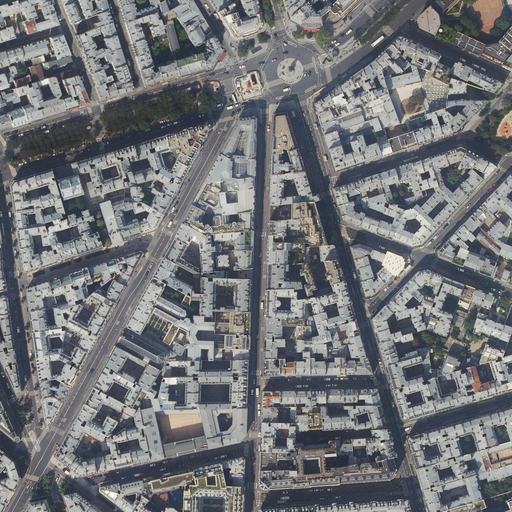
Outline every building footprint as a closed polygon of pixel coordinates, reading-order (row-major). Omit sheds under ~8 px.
[(48,0),(23,0),(17,3),(19,9),(21,8),(31,6),(34,5),(34,4),(37,2),(38,4),(39,3),(48,1),(48,0)] [(89,1),(91,0),(79,0),(78,1),(85,19),(94,15),(93,11),(91,12),(91,9),(89,1)] [(108,11),(104,0),(99,0),(94,2),(96,8),(93,9),(93,11),(94,15),(108,11)] [(116,0),(119,7),(119,6),(121,13),(124,22),(124,23),(136,19),(135,16),(138,15),(139,18),(155,13),(156,12),(155,8),(156,8),(156,7),(156,6),(156,5),(158,5),(158,4),(156,0),(116,0)] [(164,0),(163,1),(158,4),(158,5),(161,16),(172,9),(187,0),(164,0)] [(200,14),(191,0),(187,0),(172,9),(178,21),(184,30),(203,19),(200,14)] [(208,0),(214,8),(216,12),(234,1),(235,1),(233,0),(208,0)] [(254,0),(233,0),(235,1),(234,1),(240,18),(244,17),(258,13),(254,0)] [(283,0),(284,0),(285,4),(287,12),(302,0),(283,0)] [(308,0),(302,0),(287,12),(290,20),(293,22),(294,22),(296,23),(300,25),(316,12),(312,7),(319,0),(312,0),(310,2),(308,0)] [(330,3),(327,0),(319,0),(324,5),(316,12),(300,25),(300,26),(309,26),(320,26),(334,26),(337,24),(343,19),(337,14),(336,14),(335,14),(334,14),(333,14),(331,11),(330,11),(326,6),(330,3)] [(327,0),(330,3),(334,7),(330,11),(331,11),(333,14),(334,14),(335,14),(336,14),(337,14),(343,19),(344,18),(355,7),(361,1),(362,0),(327,0)] [(511,0),(437,0),(418,18),(419,23),(420,28),(426,31),(447,41),(467,50),(502,67),(511,56),(511,54),(511,0)] [(17,3),(16,1),(11,2),(12,5),(7,7),(6,4),(0,5),(0,12),(0,13),(0,42),(15,38),(11,27),(6,28),(4,20),(3,21),(2,17),(19,12),(19,9),(17,3)] [(49,4),(48,1),(39,3),(42,13),(41,14),(41,15),(39,16),(39,17),(43,16),(54,13),(51,5),(50,3),(49,4)] [(240,18),(234,1),(216,12),(220,18),(221,21),(223,24),(230,36),(235,38),(249,34),(259,30),(262,25),(258,13),(244,17),(240,18)] [(73,3),(63,6),(67,15),(70,24),(72,24),(80,20),(78,16),(79,16),(78,15),(73,3)] [(36,18),(31,6),(21,8),(25,21),(36,18)] [(172,9),(161,16),(163,23),(164,27),(171,25),(171,24),(178,21),(172,9)] [(109,16),(108,11),(94,15),(95,16),(97,16),(99,22),(93,24),(95,28),(97,27),(111,23),(109,16)] [(59,25),(54,13),(43,16),(44,21),(34,24),(33,21),(36,20),(36,18),(25,21),(22,22),(27,34),(51,27),(59,25)] [(155,13),(139,18),(136,19),(124,23),(127,33),(130,43),(143,39),(138,23),(140,22),(141,23),(147,21),(148,21),(149,21),(149,22),(151,26),(150,27),(149,27),(149,28),(152,36),(158,35),(165,32),(164,27),(163,23),(160,24),(158,20),(155,13)] [(261,32),(264,26),(260,13),(258,13),(262,25),(259,30),(249,34),(250,36),(261,32)] [(80,20),(72,24),(74,30),(75,32),(88,27),(85,19),(80,20)] [(191,42),(194,47),(213,36),(208,27),(203,19),(184,30),(191,42)] [(113,27),(111,23),(97,27),(98,33),(99,33),(99,32),(101,31),(103,36),(100,37),(99,36),(98,36),(99,41),(103,40),(115,36),(113,27)] [(171,25),(164,27),(165,32),(169,46),(170,52),(178,50),(171,25)] [(97,27),(95,28),(83,33),(84,35),(82,36),(81,33),(75,36),(79,45),(80,48),(93,43),(91,40),(91,39),(90,38),(98,34),(98,33),(97,27)] [(165,32),(158,35),(161,45),(164,45),(165,47),(169,46),(165,32)] [(46,39),(53,60),(69,56),(70,55),(66,45),(61,34),(51,37),(46,39)] [(117,42),(115,36),(103,40),(105,48),(107,48),(107,49),(104,50),(103,49),(102,49),(100,49),(102,53),(102,54),(119,49),(117,42)] [(203,54),(199,54),(204,69),(209,68),(214,60),(215,59),(215,58),(221,49),(213,36),(194,47),(196,50),(199,53),(205,49),(205,50),(203,54)] [(394,41),(391,44),(402,56),(410,40),(406,38),(400,36),(396,39),(394,41)] [(143,39),(130,43),(134,53),(135,57),(148,53),(147,52),(149,52),(148,50),(147,50),(143,39)] [(417,43),(410,40),(402,56),(410,65),(417,67),(422,69),(430,50),(425,47),(417,43)] [(194,47),(191,42),(189,44),(190,49),(193,55),(199,54),(199,53),(196,50),(194,47)] [(93,43),(80,48),(82,54),(84,59),(102,53),(100,49),(96,51),(95,51),(94,51),(93,48),(94,48),(95,47),(93,43)] [(388,47),(384,51),(403,72),(410,65),(402,56),(391,44),(388,47)] [(14,48),(3,51),(8,64),(16,61),(16,62),(17,62),(17,61),(23,59),(19,47),(14,48)] [(122,56),(119,49),(102,54),(103,57),(103,58),(109,56),(110,60),(109,61),(109,62),(110,61),(111,65),(106,66),(107,68),(108,71),(110,70),(113,69),(125,65),(122,56)] [(223,53),(221,49),(215,58),(219,60),(223,53)] [(422,69),(434,73),(442,55),(436,52),(430,50),(422,69)] [(377,58),(375,60),(381,69),(383,77),(403,72),(384,51),(380,55),(377,58)] [(103,57),(102,54),(102,53),(84,59),(88,71),(90,74),(107,68),(106,66),(106,64),(100,66),(97,59),(103,57)] [(148,53),(135,57),(136,60),(139,70),(150,67),(152,66),(148,53)] [(172,61),(177,77),(190,73),(204,69),(199,54),(193,55),(190,56),(177,60),(172,61)] [(449,58),(442,55),(434,73),(422,69),(417,67),(417,69),(421,82),(423,90),(430,114),(432,113),(435,112),(445,109),(446,108),(447,102),(447,100),(448,96),(448,95),(448,89),(449,83),(449,78),(448,78),(450,74),(456,61),(453,60),(449,58)] [(511,55),(511,56),(502,67),(511,71),(511,55)] [(71,61),(69,56),(53,60),(47,62),(48,68),(71,61)] [(156,65),(157,71),(161,82),(168,80),(177,77),(172,61),(172,60),(165,62),(166,65),(162,67),(161,64),(156,65)] [(209,68),(204,69),(205,71),(213,68),(215,67),(217,62),(214,60),(209,68)] [(367,65),(362,69),(371,88),(372,91),(376,99),(381,97),(388,94),(387,90),(383,77),(381,69),(375,60),(371,62),(367,65)] [(450,74),(459,78),(458,81),(466,84),(473,70),(468,67),(462,64),(456,61),(450,74)] [(45,68),(44,63),(26,68),(28,75),(30,81),(30,84),(43,79),(40,69),(45,68)] [(127,72),(125,65),(113,69),(115,75),(112,76),(110,70),(108,71),(110,76),(111,80),(115,79),(116,79),(117,82),(112,83),(113,87),(117,86),(121,84),(130,81),(127,72)] [(417,69),(417,67),(410,65),(403,72),(383,77),(387,90),(421,82),(417,69)] [(14,66),(9,67),(10,72),(12,78),(16,77),(17,75),(14,66)] [(150,67),(139,70),(142,79),(144,87),(152,85),(161,82),(157,71),(153,72),(151,72),(150,67)] [(108,71),(107,68),(90,74),(92,80),(95,86),(103,83),(106,82),(111,80),(110,76),(107,77),(104,77),(103,73),(108,71)] [(357,73),(351,77),(363,106),(376,99),(372,91),(370,92),(369,90),(371,88),(362,69),(357,73)] [(75,70),(53,76),(53,78),(55,82),(67,79),(78,75),(75,70)] [(482,74),(473,70),(466,84),(468,84),(472,86),(473,84),(471,84),(471,82),(482,87),(482,88),(483,89),(483,90),(495,94),(498,90),(504,84),(493,79),(482,74)] [(10,72),(3,74),(5,83),(13,81),(12,78),(10,72)] [(24,77),(13,81),(15,88),(26,85),(26,84),(26,82),(30,81),(28,75),(24,76),(25,77),(24,77)] [(80,82),(78,75),(67,79),(68,82),(70,81),(71,84),(69,85),(72,93),(83,89),(81,83),(80,82)] [(20,105),(21,108),(25,123),(31,121),(49,116),(64,111),(59,97),(55,82),(53,78),(51,77),(43,79),(30,84),(28,84),(29,87),(31,86),(31,87),(27,88),(26,85),(15,88),(17,96),(26,94),(29,104),(25,105),(25,104),(24,104),(20,105)] [(344,82),(339,86),(348,104),(343,106),(346,114),(357,108),(356,106),(359,104),(360,107),(363,106),(351,77),(351,78),(344,82)] [(449,78),(449,83),(451,83),(452,89),(448,89),(448,95),(467,94),(466,87),(468,84),(466,84),(458,81),(449,78)] [(73,97),(72,93),(69,85),(68,82),(67,79),(55,82),(59,97),(64,111),(70,109),(77,107),(74,100),(73,97)] [(111,80),(106,82),(107,85),(108,85),(108,86),(104,87),(103,83),(95,86),(96,89),(100,100),(116,96),(113,87),(112,83),(111,80)] [(133,91),(130,81),(121,84),(122,86),(121,86),(121,87),(120,87),(120,88),(120,89),(118,89),(117,86),(113,87),(116,96),(125,93),(133,91)] [(329,93),(329,94),(335,107),(340,107),(343,106),(348,104),(339,86),(331,92),(329,93)] [(15,88),(13,89),(13,92),(4,95),(3,91),(0,92),(2,100),(3,102),(12,100),(13,103),(19,101),(17,96),(15,88)] [(86,97),(83,89),(72,93),(73,97),(75,96),(75,98),(76,97),(77,99),(74,100),(77,107),(89,104),(86,97)] [(426,115),(430,114),(423,90),(421,91),(428,112),(425,113),(426,115)] [(316,101),(317,102),(322,98),(328,94),(327,93),(316,101)] [(335,107),(329,94),(328,94),(322,98),(317,102),(315,104),(316,108),(318,115),(335,107)] [(389,94),(388,94),(381,97),(383,100),(388,114),(392,126),(394,126),(400,124),(390,97),(389,94)] [(383,100),(381,97),(376,99),(363,106),(360,107),(357,108),(346,114),(321,125),(323,130),(324,135),(337,131),(337,132),(342,130),(342,129),(388,114),(383,100)] [(447,102),(446,108),(452,107),(456,105),(466,105),(475,114),(487,102),(486,100),(464,100),(460,100),(460,101),(447,102)] [(11,104),(4,106),(11,127),(24,123),(25,123),(21,108),(13,111),(11,104)] [(4,106),(4,105),(0,106),(0,130),(1,130),(8,128),(11,127),(4,106)] [(475,114),(466,105),(456,105),(452,107),(453,107),(459,113),(468,122),(472,118),(475,114)] [(340,107),(335,107),(318,115),(320,120),(321,125),(346,114),(343,106),(340,107)] [(453,107),(452,107),(446,108),(445,109),(453,134),(456,133),(458,132),(464,126),(468,122),(459,113),(453,118),(448,112),(453,107)] [(453,134),(445,109),(435,112),(437,118),(442,116),(443,120),(443,121),(444,125),(439,126),(443,137),(446,136),(453,134)] [(282,154),(285,153),(288,152),(299,149),(296,140),(291,123),(288,111),(282,112),(277,113),(276,113),(274,115),(273,116),(272,144),(272,155),(282,154)] [(437,118),(435,112),(432,113),(430,114),(426,115),(425,115),(426,120),(431,119),(434,126),(429,128),(433,140),(437,139),(443,137),(439,126),(437,118)] [(388,114),(342,129),(342,130),(337,132),(337,131),(324,135),(326,143),(329,150),(358,140),(357,137),(363,135),(379,131),(385,129),(389,127),(392,126),(388,114)] [(427,121),(426,120),(425,115),(410,120),(411,125),(417,124),(418,127),(419,127),(420,129),(419,129),(418,128),(414,129),(412,129),(413,131),(418,145),(425,143),(433,140),(429,128),(428,124),(422,126),(421,122),(427,121)] [(198,194),(192,205),(214,217),(254,212),(255,205),(255,194),(255,183),(256,169),(257,149),(257,133),(258,119),(255,116),(248,117),(242,118),(239,118),(214,165),(207,178),(203,184),(198,194)] [(208,123),(207,123),(198,126),(176,133),(166,136),(174,160),(190,169),(212,129),(213,129),(213,128),(214,127),(214,126),(214,125),(214,124),(214,123),(213,122),(212,122),(211,122),(209,122),(208,122),(208,123)] [(388,140),(389,142),(393,153),(399,152),(406,149),(412,147),(418,145),(413,131),(410,132),(388,140)] [(367,146),(363,135),(357,137),(358,140),(361,148),(362,152),(366,162),(374,159),(382,157),(378,146),(377,143),(367,146)] [(159,138),(150,140),(159,170),(159,172),(158,173),(160,173),(173,181),(175,182),(181,185),(186,177),(190,169),(174,160),(166,136),(159,138)] [(141,143),(135,145),(139,160),(140,164),(141,164),(142,164),(142,163),(141,160),(148,158),(149,160),(151,167),(142,170),(147,187),(151,187),(152,184),(155,179),(157,175),(156,174),(155,171),(159,170),(150,140),(141,143)] [(358,149),(359,147),(360,149),(361,148),(358,140),(329,150),(331,160),(335,172),(345,169),(359,164),(366,162),(362,152),(360,152),(358,149)] [(381,145),(378,146),(382,157),(388,155),(393,153),(389,142),(386,143),(385,140),(380,141),(381,145)] [(127,147),(118,150),(129,187),(137,187),(136,185),(144,183),(145,187),(147,187),(142,170),(133,173),(130,163),(139,160),(135,145),(127,147)] [(455,149),(445,152),(449,165),(459,162),(460,162),(459,163),(460,165),(468,150),(464,148),(461,147),(455,149)] [(288,152),(285,153),(287,159),(289,158),(291,163),(290,164),(289,163),(288,162),(287,162),(286,163),(286,161),(283,161),(283,160),(281,159),(282,154),(272,155),(271,164),(271,175),(284,174),(284,170),(291,171),(291,173),(306,172),(302,159),(299,149),(288,152)] [(112,179),(116,191),(124,188),(124,187),(129,187),(118,150),(111,152),(105,154),(109,168),(117,165),(120,176),(112,179)] [(474,154),(468,150),(460,165),(458,169),(456,173),(457,174),(458,174),(459,173),(462,174),(463,170),(463,169),(463,167),(465,167),(465,168),(467,169),(468,169),(468,168),(469,168),(471,170),(472,169),(472,170),(479,157),(474,154)] [(438,154),(429,157),(439,188),(444,185),(451,180),(451,179),(452,179),(452,178),(453,178),(452,177),(452,176),(452,174),(442,177),(439,168),(444,167),(444,168),(449,166),(449,165),(445,152),(438,154)] [(98,156),(91,158),(100,186),(101,189),(103,195),(104,200),(105,200),(110,199),(118,196),(116,191),(112,179),(104,181),(101,170),(109,168),(105,154),(98,156)] [(425,159),(420,160),(425,173),(429,171),(431,178),(427,180),(430,189),(434,187),(435,190),(439,188),(429,157),(425,159)] [(479,157),(472,170),(474,171),(476,169),(482,172),(480,177),(484,181),(490,174),(496,167),(496,166),(487,161),(479,157)] [(97,189),(97,187),(100,186),(91,158),(85,160),(78,162),(81,175),(90,172),(93,182),(87,183),(92,198),(103,195),(101,189),(97,189)] [(415,162),(412,163),(423,197),(427,195),(425,190),(430,189),(427,180),(422,181),(420,174),(425,173),(420,160),(415,162)] [(64,166),(52,170),(62,201),(82,195),(87,211),(89,210),(91,209),(92,209),(91,205),(90,203),(81,175),(78,162),(64,166)] [(399,167),(395,168),(399,183),(405,181),(406,184),(410,182),(412,186),(410,187),(411,189),(412,189),(414,193),(412,194),(413,197),(409,198),(408,195),(404,196),(407,206),(408,205),(410,205),(423,197),(412,163),(407,164),(399,167)] [(386,171),(377,174),(387,204),(398,206),(397,201),(394,202),(389,186),(398,183),(401,193),(403,192),(399,183),(395,168),(386,171)] [(472,169),(471,170),(463,179),(464,180),(467,177),(469,175),(470,177),(465,182),(475,190),(479,186),(484,181),(480,177),(474,171),(472,170),(472,169)] [(67,217),(62,201),(52,170),(44,172),(35,175),(39,188),(40,197),(43,208),(41,209),(45,223),(53,221),(66,217),(67,217)] [(313,195),(311,189),(308,179),(306,172),(291,173),(290,173),(288,174),(284,174),(271,175),(271,181),(270,192),(270,205),(278,205),(315,202),(321,200),(320,196),(319,193),(313,195)] [(157,175),(155,179),(164,184),(162,189),(152,184),(151,187),(174,199),(176,196),(178,192),(180,189),(181,185),(175,182),(173,184),(172,183),(173,181),(160,173),(157,175)] [(371,176),(362,179),(366,191),(370,190),(370,192),(374,191),(373,189),(378,188),(380,195),(369,199),(369,202),(377,203),(377,202),(380,203),(380,204),(387,204),(377,174),(371,176)] [(511,174),(503,182),(494,192),(511,209),(511,174)] [(28,191),(39,188),(35,175),(24,178),(14,181),(11,186),(13,198),(15,212),(27,210),(27,208),(32,207),(32,208),(34,208),(34,209),(41,208),(41,209),(43,208),(40,197),(26,199),(26,195),(29,195),(28,191)] [(459,177),(456,178),(462,184),(460,186),(459,184),(456,181),(454,180),(452,182),(453,183),(456,185),(468,197),(471,194),(475,190),(465,182),(464,180),(463,179),(459,176),(459,177)] [(352,182),(346,184),(349,193),(351,202),(353,202),(351,196),(360,193),(361,196),(357,197),(357,200),(368,197),(366,191),(362,179),(352,182)] [(453,180),(452,179),(451,179),(451,180),(444,185),(439,188),(459,207),(464,201),(468,197),(456,185),(454,187),(457,190),(453,194),(448,188),(453,183),(452,182),(454,180),(453,180)] [(349,193),(346,184),(342,185),(342,186),(333,188),(334,193),(336,198),(349,193)] [(125,198),(125,203),(132,203),(142,203),(142,198),(144,198),(144,193),(142,193),(142,191),(143,191),(144,190),(148,190),(157,195),(150,207),(165,215),(169,208),(174,199),(151,187),(147,187),(145,187),(137,187),(129,187),(124,187),(124,188),(124,193),(131,193),(131,198),(125,198)] [(439,188),(435,190),(427,195),(423,197),(410,205),(415,209),(437,230),(442,224),(454,212),(459,207),(439,188)] [(488,198),(482,205),(492,215),(497,210),(499,212),(502,209),(511,217),(511,218),(511,220),(509,218),(503,225),(509,230),(511,223),(511,209),(494,192),(488,198)] [(351,202),(349,193),(336,198),(337,202),(338,207),(351,202)] [(124,194),(118,196),(110,199),(113,211),(116,210),(117,212),(118,212),(118,213),(116,214),(115,212),(114,212),(123,241),(133,238),(142,235),(138,223),(138,220),(137,220),(136,219),(134,220),(133,221),(126,223),(123,212),(134,209),(132,203),(125,203),(125,198),(124,194)] [(369,199),(368,197),(357,200),(353,202),(351,202),(338,207),(340,213),(343,221),(349,224),(360,228),(364,216),(365,214),(357,211),(356,213),(354,211),(353,206),(362,203),(363,208),(367,209),(368,207),(369,202),(369,199)] [(110,199),(105,200),(105,203),(102,204),(101,204),(113,244),(117,243),(123,241),(114,212),(113,211),(110,199)] [(93,204),(91,205),(92,209),(91,209),(93,216),(95,215),(93,211),(92,209),(100,207),(98,202),(93,204)] [(278,205),(270,205),(269,213),(269,221),(277,222),(301,219),(300,237),(305,237),(305,248),(310,248),(320,247),(328,246),(326,239),(321,225),(318,211),(315,204),(315,202),(278,205)] [(377,203),(369,202),(368,207),(384,213),(387,204),(380,204),(379,205),(377,204),(377,203)] [(142,203),(132,203),(134,209),(136,214),(146,211),(150,213),(146,220),(146,219),(143,219),(144,221),(138,223),(142,235),(155,231),(158,229),(161,223),(164,218),(165,215),(150,207),(142,203)] [(406,206),(398,206),(387,204),(384,213),(381,221),(376,234),(384,237),(393,240),(406,206)] [(254,212),(214,217),(192,205),(187,214),(182,223),(205,235),(212,235),(214,234),(254,231),(254,222),(254,212)] [(415,209),(406,211),(408,205),(407,206),(406,206),(393,240),(403,244),(413,248),(418,246),(422,246),(429,238),(437,230),(415,209)] [(494,216),(492,215),(482,205),(476,210),(469,217),(479,227),(490,215),(491,217),(492,218),(493,218),(494,217),(494,216)] [(41,209),(41,208),(34,209),(27,210),(15,212),(16,222),(17,231),(46,227),(45,223),(41,209)] [(89,210),(87,211),(82,212),(83,216),(77,218),(76,214),(67,217),(66,217),(70,228),(77,226),(78,224),(79,225),(78,227),(81,235),(84,234),(84,236),(74,239),(79,256),(91,252),(103,248),(99,233),(93,234),(89,223),(95,221),(93,216),(91,217),(89,210)] [(381,221),(364,216),(360,228),(367,231),(376,234),(381,221)] [(54,225),(53,226),(52,226),(51,227),(50,227),(50,228),(49,228),(50,229),(47,230),(52,244),(58,262),(67,259),(79,256),(74,239),(72,236),(71,236),(71,237),(70,237),(70,238),(71,241),(62,243),(61,243),(60,243),(59,243),(56,232),(70,228),(66,217),(53,221),(54,225)] [(466,221),(462,225),(477,239),(497,258),(498,259),(499,255),(503,244),(494,240),(486,233),(479,227),(469,217),(466,221)] [(269,227),(269,236),(300,237),(301,219),(277,222),(269,221),(269,227)] [(509,230),(503,225),(499,220),(486,233),(494,240),(503,244),(509,230)] [(213,247),(212,235),(205,235),(182,223),(179,230),(174,238),(189,246),(192,240),(200,244),(200,252),(202,253),(213,251),(216,251),(215,247),(213,247)] [(471,246),(477,239),(462,225),(459,229),(454,233),(464,243),(470,249),(470,248),(471,246)] [(46,227),(17,231),(19,239),(20,249),(34,247),(33,236),(42,234),(43,246),(52,244),(47,230),(46,227)] [(511,231),(509,230),(503,244),(499,255),(509,259),(511,251),(511,231)] [(253,240),(254,231),(214,234),(215,242),(232,240),(235,240),(235,250),(253,251),(253,240)] [(450,237),(447,241),(455,248),(458,245),(460,247),(464,243),(454,233),(450,237)] [(300,237),(269,236),(268,241),(268,250),(286,250),(287,250),(298,251),(303,251),(305,251),(305,248),(305,237),(300,237)] [(182,258),(189,246),(174,238),(174,239),(169,248),(164,257),(179,265),(194,273),(194,274),(199,273),(199,267),(182,258)] [(455,248),(447,241),(442,246),(437,251),(438,255),(438,258),(444,260),(451,262),(455,253),(452,252),(452,251),(453,251),(454,250),(453,250),(455,248)] [(464,243),(460,247),(459,250),(456,249),(455,253),(451,262),(457,265),(463,267),(470,249),(464,243)] [(58,262),(52,244),(43,246),(37,247),(43,267),(50,265),(58,262)] [(372,256),(374,249),(366,246),(360,244),(350,247),(354,258),(354,260),(372,256)] [(328,246),(320,247),(321,262),(322,262),(339,260),(336,250),(335,245),(328,246)] [(34,247),(20,249),(21,257),(23,270),(27,273),(36,270),(43,267),(37,247),(34,247)] [(470,248),(470,249),(463,267),(470,269),(475,271),(480,256),(472,252),(473,249),(470,248)] [(380,251),(374,249),(372,256),(373,258),(373,261),(374,264),(375,267),(383,264),(387,254),(380,251)] [(253,259),(253,251),(235,250),(235,252),(237,255),(238,255),(238,262),(236,262),(236,264),(238,264),(238,265),(236,265),(234,268),(234,270),(252,269),(253,259)] [(297,264),(298,251),(287,250),(286,250),(268,250),(268,255),(268,265),(285,265),(286,265),(287,265),(295,264),(297,264)] [(125,256),(127,263),(128,264),(130,264),(129,266),(136,270),(139,262),(144,254),(142,251),(133,254),(125,256)] [(215,272),(213,251),(202,253),(200,252),(199,251),(197,253),(199,254),(200,253),(202,273),(215,272)] [(219,255),(219,252),(216,253),(217,269),(229,268),(228,254),(219,255)] [(395,257),(387,254),(383,264),(394,275),(399,270),(403,266),(402,262),(401,259),(395,257)] [(495,265),(498,259),(497,258),(491,256),(490,259),(489,259),(489,258),(489,256),(486,255),(485,256),(484,257),(480,256),(475,271),(485,275),(491,277),(495,265)] [(120,258),(116,259),(120,269),(123,268),(123,270),(122,272),(131,277),(133,274),(136,270),(129,266),(127,269),(125,268),(124,264),(127,263),(125,256),(120,258)] [(371,258),(373,258),(372,256),(354,260),(356,264),(357,269),(374,264),(373,261),(369,262),(368,258),(371,257),(371,258)] [(175,273),(179,265),(164,257),(163,259),(160,263),(158,267),(153,277),(161,281),(167,284),(186,295),(191,297),(192,291),(192,286),(175,277),(176,276),(176,275),(176,274),(175,273)] [(111,261),(106,262),(110,274),(117,272),(117,274),(121,271),(120,269),(116,259),(111,261)] [(345,279),(339,260),(322,262),(323,265),(325,265),(328,274),(326,275),(327,278),(323,279),(323,281),(316,283),(310,263),(304,264),(300,264),(301,276),(305,275),(307,284),(306,284),(305,286),(309,299),(314,298),(312,291),(345,281),(345,279)] [(98,265),(88,268),(92,280),(103,277),(105,284),(109,281),(112,279),(110,274),(106,262),(98,265)] [(287,280),(286,280),(287,265),(286,265),(285,265),(268,265),(267,276),(267,290),(298,289),(303,288),(301,276),(300,264),(297,264),(295,264),(296,273),(298,274),(298,280),(289,280),(289,279),(287,279),(287,280)] [(378,277),(378,274),(377,271),(375,267),(374,264),(357,269),(359,276),(361,282),(375,278),(377,278),(378,277)] [(394,275),(383,264),(375,267),(377,271),(378,270),(380,272),(378,274),(378,277),(385,284),(390,279),(394,275)] [(81,271),(70,274),(74,286),(76,286),(76,287),(78,286),(77,285),(78,285),(80,289),(76,291),(79,300),(83,299),(84,301),(90,297),(88,291),(89,291),(88,288),(87,288),(87,287),(89,284),(93,283),(92,280),(88,268),(81,271)] [(252,274),(252,269),(234,270),(230,270),(230,272),(237,272),(237,279),(252,280),(252,274)] [(425,295),(422,304),(423,304),(423,305),(424,312),(424,315),(428,317),(430,312),(444,275),(434,272),(427,269),(425,270),(418,271),(416,273),(411,279),(421,289),(426,293),(425,295)] [(505,269),(501,281),(509,284),(509,283),(510,280),(508,279),(511,273),(511,272),(510,271),(505,269)] [(229,279),(230,272),(230,270),(215,272),(202,273),(199,273),(194,274),(193,277),(201,278),(229,279)] [(122,272),(121,271),(117,274),(112,279),(126,287),(129,282),(131,277),(122,272)] [(79,300),(76,291),(74,286),(70,274),(60,277),(49,281),(54,296),(63,294),(65,295),(68,302),(57,306),(58,308),(62,310),(77,306),(75,301),(79,300)] [(458,281),(444,275),(430,312),(433,313),(433,314),(436,316),(435,319),(451,325),(460,329),(464,318),(453,314),(454,314),(442,310),(448,292),(458,296),(456,300),(459,301),(459,300),(465,283),(458,281)] [(159,285),(165,288),(167,284),(161,281),(153,277),(151,281),(159,285)] [(385,284),(378,277),(377,278),(378,279),(374,283),(374,282),(373,280),(375,280),(375,278),(361,282),(363,290),(366,297),(375,295),(380,289),(385,284)] [(200,294),(217,295),(217,285),(234,286),(234,295),(251,296),(252,288),(252,280),(237,279),(229,279),(201,278),(200,294)] [(112,279),(109,281),(111,282),(113,282),(106,294),(105,291),(100,288),(96,292),(95,292),(117,304),(122,295),(125,289),(126,287),(112,279)] [(407,283),(404,287),(412,294),(413,292),(416,294),(414,296),(416,298),(422,304),(425,295),(420,290),(421,289),(411,279),(407,283)] [(48,297),(54,296),(49,281),(39,284),(28,288),(26,291),(28,301),(29,312),(45,310),(46,310),(45,301),(45,300),(44,300),(44,298),(45,296),(47,296),(47,297),(48,297)] [(155,307),(162,294),(165,288),(159,285),(151,281),(145,291),(135,311),(128,323),(143,331),(152,313),(173,324),(180,327),(187,332),(186,348),(189,348),(188,361),(202,361),(203,349),(210,349),(209,361),(214,361),(214,349),(248,350),(248,347),(248,335),(231,335),(231,342),(199,340),(196,335),(199,330),(215,330),(215,322),(204,322),(204,316),(200,316),(191,316),(191,321),(190,320),(190,319),(189,319),(189,318),(188,318),(187,318),(186,319),(185,317),(183,319),(180,321),(155,307)] [(326,312),(338,309),(352,305),(349,294),(348,290),(345,281),(312,291),(314,298),(309,299),(308,299),(308,303),(311,303),(315,315),(326,312)] [(94,286),(96,292),(100,288),(105,284),(104,283),(102,282),(101,283),(94,286)] [(470,285),(465,283),(459,300),(470,304),(471,302),(476,288),(470,285)] [(413,296),(412,294),(404,287),(397,293),(391,299),(404,311),(412,308),(412,306),(407,308),(404,305),(413,296)] [(478,288),(476,288),(471,302),(474,303),(481,306),(486,292),(481,289),(479,289),(478,288)] [(308,299),(298,300),(298,289),(267,290),(266,302),(266,318),(310,319),(310,317),(308,303),(308,299)] [(225,305),(225,306),(224,306),(224,307),(217,307),(217,295),(200,294),(194,294),(194,292),(194,291),(192,291),(191,297),(191,300),(200,301),(200,316),(204,316),(213,317),(213,311),(215,312),(251,313),(251,303),(251,296),(234,295),(233,305),(226,305),(225,305)] [(88,309),(92,302),(90,301),(91,299),(99,303),(94,312),(108,320),(112,312),(117,304),(95,292),(90,297),(84,301),(80,305),(84,307),(88,309)] [(491,293),(486,292),(481,306),(490,309),(491,306),(495,307),(498,299),(497,298),(495,297),(495,295),(491,293)] [(183,319),(185,317),(186,315),(189,315),(190,308),(187,307),(186,307),(185,307),(182,305),(162,294),(155,307),(180,321),(183,319)] [(8,297),(5,295),(0,296),(0,315),(11,314),(9,305),(8,297)] [(187,307),(190,308),(191,300),(191,297),(186,295),(182,305),(185,307),(186,307),(187,307)] [(423,304),(422,304),(416,298),(413,301),(417,304),(417,305),(418,306),(423,305),(423,304)] [(389,302),(385,306),(393,313),(394,313),(395,313),(404,311),(391,299),(389,302)] [(99,337),(103,330),(108,320),(94,312),(88,323),(78,318),(84,307),(80,305),(77,306),(62,310),(64,315),(66,314),(69,316),(67,320),(68,321),(99,337)] [(352,305),(338,309),(340,316),(328,319),(326,312),(315,315),(314,316),(320,336),(313,338),(314,345),(324,345),(324,343),(332,341),(331,336),(330,334),(329,331),(327,332),(325,325),(327,324),(327,325),(328,324),(329,329),(357,321),(353,306),(352,305)] [(424,312),(423,305),(418,306),(412,308),(404,311),(395,313),(397,320),(410,316),(409,314),(411,314),(412,318),(413,324),(414,324),(415,328),(417,327),(418,331),(426,329),(425,322),(424,322),(422,323),(422,321),(422,319),(422,318),(421,317),(422,316),(422,315),(421,315),(420,313),(424,312)] [(387,320),(393,313),(385,306),(377,314),(372,320),(373,325),(376,333),(389,329),(392,328),(392,326),(389,327),(387,320)] [(48,325),(45,310),(29,312),(30,317),(31,321),(32,328),(33,333),(42,332),(44,331),(65,328),(68,321),(67,320),(65,319),(64,315),(62,310),(58,308),(54,308),(56,325),(49,326),(50,325),(49,324),(48,325)] [(456,309),(454,314),(453,314),(464,318),(466,313),(456,309)] [(251,313),(215,312),(215,322),(215,330),(215,334),(231,335),(248,335),(250,335),(250,330),(250,320),(251,313)] [(476,318),(477,318),(485,321),(480,335),(484,336),(485,333),(491,335),(495,322),(486,318),(488,316),(478,312),(476,318)] [(0,315),(0,338),(3,337),(14,335),(12,323),(11,314),(0,315)] [(435,319),(428,317),(424,315),(425,322),(426,329),(447,337),(451,325),(435,319)] [(310,321),(310,319),(266,318),(265,329),(265,339),(273,339),(275,339),(282,340),(283,326),(297,326),(297,328),(296,328),(297,340),(305,340),(305,336),(313,335),(310,321)] [(473,332),(480,335),(485,321),(477,318),(474,327),(475,328),(473,332)] [(81,335),(81,336),(81,337),(82,337),(77,347),(90,354),(94,347),(99,337),(68,321),(65,328),(63,340),(66,341),(69,343),(71,339),(70,339),(72,335),(71,334),(73,330),(82,335),(81,335)] [(357,321),(329,329),(329,331),(330,334),(332,334),(333,335),(333,336),(331,336),(332,341),(332,343),(340,341),(338,332),(346,330),(349,338),(361,335),(361,333),(357,321)] [(505,325),(495,322),(491,335),(500,338),(505,325)] [(141,334),(143,331),(128,323),(126,327),(141,334)] [(180,327),(173,324),(163,342),(170,345),(173,341),(180,327)] [(509,327),(505,325),(500,338),(498,342),(507,345),(511,331),(511,327),(511,328),(509,327)] [(390,333),(389,329),(376,333),(376,335),(379,343),(412,333),(417,332),(416,331),(415,331),(414,326),(397,331),(397,333),(394,333),(394,332),(390,333)] [(168,356),(167,348),(141,334),(126,327),(121,335),(115,346),(148,364),(156,368),(164,365),(168,356)] [(164,365),(156,368),(164,372),(167,361),(184,361),(186,348),(187,332),(180,327),(173,341),(176,343),(171,351),(167,348),(168,356),(164,365)] [(65,328),(44,331),(45,335),(43,335),(42,332),(33,333),(34,345),(36,357),(61,354),(62,348),(52,349),(50,338),(60,336),(63,341),(63,340),(65,328)] [(511,331),(507,345),(503,358),(511,354),(511,331)] [(414,339),(412,333),(379,343),(382,354),(386,367),(429,354),(428,346),(416,349),(417,351),(406,354),(405,356),(406,357),(400,359),(399,356),(398,356),(394,342),(401,340),(402,342),(403,343),(406,342),(407,344),(410,342),(410,341),(414,339)] [(15,346),(14,335),(3,337),(0,338),(0,353),(5,351),(8,350),(16,349),(15,346)] [(313,338),(313,335),(305,336),(305,340),(297,340),(297,352),(299,352),(303,352),(310,352),(310,345),(314,345),(313,338)] [(361,335),(349,338),(340,341),(332,343),(333,346),(326,347),(327,358),(340,358),(345,358),(350,358),(355,358),(368,357),(365,349),(361,335)] [(273,343),(273,339),(265,339),(265,349),(264,360),(280,359),(285,359),(285,357),(285,355),(279,355),(279,357),(278,357),(278,347),(285,347),(285,340),(282,340),(275,339),(275,343),(273,343)] [(503,358),(507,345),(498,342),(496,347),(495,347),(495,346),(487,344),(480,363),(482,364),(483,363),(486,362),(489,361),(495,360),(498,359),(503,358)] [(324,345),(314,345),(310,345),(310,352),(310,375),(317,375),(325,375),(325,362),(320,362),(320,357),(316,357),(316,360),(315,360),(315,354),(316,353),(322,353),(323,354),(324,358),(325,359),(325,358),(327,358),(326,347),(326,344),(324,345)] [(146,368),(148,364),(115,346),(110,356),(106,363),(104,367),(111,371),(114,373),(133,383),(134,382),(136,378),(136,377),(135,377),(136,377),(125,371),(124,371),(123,371),(122,373),(120,371),(126,360),(127,361),(128,359),(127,359),(128,356),(130,358),(136,362),(136,363),(146,368)] [(90,354),(77,347),(76,347),(71,356),(64,353),(65,350),(65,349),(62,347),(62,348),(61,354),(60,359),(66,362),(67,363),(81,371),(85,362),(90,354)] [(17,356),(16,349),(8,350),(5,351),(0,353),(0,358),(1,360),(5,368),(10,366),(8,364),(12,362),(13,365),(18,364),(17,356)] [(249,350),(248,350),(214,349),(214,361),(231,360),(249,360),(249,356),(249,350)] [(310,375),(310,352),(303,352),(303,359),(306,359),(307,362),(298,362),(298,359),(299,359),(299,352),(297,352),(295,352),(295,357),(295,362),(296,376),(302,376),(310,375)] [(60,359),(61,354),(36,357),(38,369),(40,381),(51,380),(56,379),(57,375),(55,374),(54,374),(52,375),(50,361),(60,360),(60,359)] [(393,390),(426,380),(432,378),(431,370),(429,354),(386,367),(389,378),(393,390)] [(480,363),(478,362),(471,359),(464,356),(462,361),(459,360),(459,359),(447,354),(441,371),(437,369),(431,370),(432,378),(445,375),(461,370),(467,368),(475,366),(482,364),(480,363)] [(511,354),(503,358),(498,359),(499,362),(508,392),(511,390),(511,370),(511,371),(511,372),(510,372),(507,364),(511,362),(511,354)] [(368,357),(355,358),(355,374),(362,374),(373,374),(370,363),(368,357)] [(340,358),(327,358),(325,358),(325,359),(325,362),(325,375),(333,375),(341,375),(340,358)] [(355,358),(350,358),(351,361),(346,361),(345,360),(345,358),(340,358),(341,375),(347,375),(355,374),(355,358)] [(280,361),(280,359),(264,360),(264,367),(264,376),(272,376),(280,376),(280,366),(278,366),(277,366),(276,366),(276,361),(280,361)] [(286,359),(285,359),(280,359),(280,361),(280,366),(280,376),(288,376),(296,376),(295,362),(288,362),(288,363),(287,363),(286,362),(286,359)] [(249,368),(249,360),(231,360),(231,369),(228,368),(228,370),(202,370),(202,361),(188,361),(184,361),(167,361),(164,372),(163,376),(163,378),(171,377),(172,367),(186,367),(186,377),(194,377),(198,377),(248,376),(249,368)] [(496,363),(495,360),(489,361),(494,378),(491,379),(491,381),(489,382),(493,396),(501,394),(508,392),(499,362),(496,363)] [(76,380),(81,371),(67,363),(62,374),(57,375),(56,379),(62,382),(72,387),(76,380)] [(19,372),(18,364),(13,365),(10,366),(5,368),(7,373),(16,393),(22,392),(19,372)] [(156,368),(148,364),(146,368),(138,382),(136,381),(134,382),(133,383),(159,397),(160,392),(157,392),(153,389),(152,388),(153,384),(156,385),(157,383),(155,382),(159,374),(163,376),(164,372),(156,368)] [(480,382),(475,366),(467,368),(468,371),(465,372),(469,385),(471,384),(473,387),(470,388),(474,402),(484,399),(493,396),(489,382),(487,377),(486,377),(486,378),(486,379),(484,380),(485,383),(482,384),(481,382),(480,382)] [(113,375),(109,373),(111,371),(104,367),(101,372),(98,377),(96,382),(93,387),(107,395),(115,382),(129,390),(122,403),(138,411),(139,408),(142,403),(137,401),(142,391),(147,393),(144,398),(145,398),(158,399),(159,397),(133,383),(114,373),(113,375)] [(462,373),(461,370),(445,375),(447,381),(454,379),(457,389),(457,391),(454,392),(453,389),(449,390),(454,407),(465,404),(474,402),(470,388),(467,389),(466,385),(469,385),(465,372),(462,373)] [(445,375),(432,378),(426,380),(435,413),(444,410),(454,407),(449,390),(445,391),(444,386),(448,385),(447,381),(445,375)] [(198,377),(198,380),(194,380),(194,377),(186,377),(171,377),(163,378),(160,392),(159,397),(158,399),(161,410),(193,409),(193,407),(197,407),(197,409),(200,409),(247,408),(247,402),(248,385),(248,376),(198,377)] [(51,380),(40,381),(41,389),(42,399),(53,397),(63,402),(66,398),(67,395),(72,387),(62,382),(58,388),(58,387),(57,386),(56,386),(53,385),(52,386),(51,380)] [(419,418),(435,413),(426,380),(393,390),(396,402),(402,420),(405,422),(416,419),(419,418)] [(122,403),(107,395),(93,387),(89,394),(84,404),(98,411),(99,412),(103,403),(106,405),(107,405),(116,409),(114,411),(111,416),(110,418),(124,426),(125,426),(130,419),(134,416),(138,411),(122,403)] [(349,390),(341,390),(341,406),(343,406),(343,402),(357,402),(357,389),(349,390)] [(357,389),(357,402),(357,404),(357,406),(360,406),(360,399),(365,399),(365,406),(382,406),(381,403),(377,389),(368,390),(357,389)] [(304,391),(296,391),(296,407),(300,407),(301,407),(301,406),(298,405),(298,403),(306,403),(306,407),(307,407),(311,407),(311,390),(304,391)] [(319,390),(311,390),(311,407),(316,407),(316,402),(319,402),(319,407),(321,407),(326,407),(326,402),(326,390),(319,390)] [(333,390),(326,390),(326,402),(335,402),(335,406),(341,406),(341,390),(333,390)] [(274,403),(281,402),(281,391),(273,391),(263,391),(263,399),(262,408),(280,407),(281,407),(281,405),(276,405),(274,405),(274,403)] [(288,391),(281,391),(281,402),(281,405),(281,407),(284,407),(284,404),(290,403),(290,407),(296,407),(296,391),(288,391)] [(53,397),(42,399),(43,402),(43,407),(46,426),(50,427),(57,414),(58,412),(63,402),(53,397)] [(233,444),(240,442),(246,434),(247,424),(247,408),(200,409),(206,435),(166,444),(166,442),(163,441),(161,441),(155,412),(160,410),(161,410),(158,399),(145,398),(142,403),(139,408),(144,428),(146,436),(151,461),(233,444)] [(80,411),(76,419),(85,424),(86,422),(85,422),(85,420),(88,422),(87,425),(102,433),(103,431),(106,432),(105,435),(108,436),(113,434),(112,433),(115,428),(117,425),(122,428),(124,426),(110,418),(108,417),(102,426),(93,421),(98,411),(84,404),(80,411)] [(353,406),(347,406),(346,406),(344,406),(344,408),(345,409),(348,409),(348,413),(328,414),(328,407),(326,407),(321,407),(323,430),(355,428),(353,406)] [(367,428),(372,427),(373,430),(389,429),(385,414),(382,406),(365,406),(360,406),(357,406),(354,406),(353,406),(355,428),(355,429),(367,428)] [(505,408),(497,410),(501,425),(504,424),(505,426),(506,426),(511,441),(506,443),(511,441),(511,415),(511,414),(511,406),(505,408)] [(296,407),(290,407),(289,407),(289,412),(280,412),(280,407),(262,408),(262,412),(262,423),(292,423),(296,424),(296,415),(296,407)] [(307,407),(306,407),(301,407),(300,407),(301,410),(303,410),(303,412),(305,412),(305,414),(296,415),(296,424),(296,426),(296,432),(303,431),(309,431),(307,407)] [(321,407),(319,407),(316,407),(311,407),(307,407),(309,431),(323,430),(321,407)] [(144,428),(139,408),(138,411),(134,416),(136,427),(132,428),(130,419),(125,426),(128,441),(139,438),(140,445),(134,447),(132,448),(131,446),(129,446),(130,449),(133,465),(142,463),(151,461),(146,436),(143,437),(141,429),(142,428),(144,428)] [(488,413),(479,416),(481,423),(483,423),(484,425),(482,426),(484,433),(486,433),(487,436),(485,437),(488,446),(491,445),(491,447),(499,445),(493,427),(501,425),(497,410),(488,413)] [(11,420),(7,411),(0,414),(0,428),(17,443),(20,440),(15,429),(11,420)] [(470,418),(461,421),(465,435),(472,434),(472,436),(473,436),(478,451),(486,449),(485,447),(488,446),(485,437),(483,437),(482,434),(484,433),(482,426),(480,427),(479,424),(481,423),(479,416),(470,418)] [(87,425),(85,424),(76,419),(71,427),(69,431),(67,434),(81,441),(82,442),(84,439),(82,438),(85,433),(86,433),(86,434),(87,434),(88,434),(101,441),(108,436),(105,435),(102,433),(87,425)] [(453,423),(443,426),(448,444),(450,443),(451,446),(449,447),(452,456),(455,456),(455,458),(463,456),(458,440),(459,439),(459,437),(465,435),(461,421),(453,423)] [(292,423),(262,423),(262,429),(261,437),(276,438),(276,429),(278,429),(279,429),(279,428),(289,428),(289,438),(295,438),(296,432),(296,426),(292,426),(292,423)] [(128,441),(125,426),(124,426),(122,428),(113,434),(108,436),(115,469),(126,466),(133,465),(130,449),(128,449),(128,450),(129,451),(121,453),(120,450),(119,451),(118,443),(128,441)] [(434,429),(426,431),(429,443),(430,445),(437,443),(441,455),(438,456),(440,462),(448,460),(448,458),(452,456),(449,447),(446,448),(445,446),(447,445),(446,444),(448,444),(443,426),(434,429)] [(389,429),(373,430),(371,430),(372,434),(373,436),(375,435),(376,438),(374,438),(373,438),(366,438),(367,446),(376,444),(392,440),(391,434),(390,432),(389,429)] [(424,445),(429,443),(426,431),(409,436),(407,439),(409,444),(411,453),(424,450),(423,449),(425,448),(425,447),(424,446),(422,446),(422,444),(423,444),(424,445)] [(75,452),(81,441),(67,434),(66,436),(62,444),(55,456),(63,462),(70,468),(79,456),(75,452)] [(115,469),(108,436),(101,441),(100,442),(106,471),(111,470),(115,469)] [(276,438),(261,437),(261,440),(261,442),(261,451),(291,453),(291,450),(295,450),(295,444),(295,441),(295,438),(289,438),(287,438),(287,441),(287,446),(282,446),(282,444),(281,444),(280,444),(280,442),(276,442),(276,441),(276,438)] [(359,439),(352,439),(354,464),(369,462),(368,454),(367,454),(367,446),(366,438),(359,439)] [(88,445),(89,446),(92,447),(99,443),(93,439),(92,439),(91,440),(88,445)] [(352,439),(336,441),(337,456),(349,455),(350,458),(348,459),(349,465),(354,464),(352,439)] [(376,444),(367,446),(367,454),(368,454),(373,454),(375,450),(377,452),(378,449),(381,451),(381,454),(380,456),(378,455),(376,459),(376,461),(394,457),(397,457),(397,455),(392,440),(376,444)] [(302,443),(295,444),(295,450),(295,453),(291,453),(261,451),(260,464),(260,478),(261,479),(260,481),(260,483),(260,485),(261,487),(262,488),(263,488),(264,489),(266,489),(267,489),(268,489),(269,488),(270,487),(270,488),(270,489),(294,487),(308,486),(310,486),(369,482),(390,480),(392,479),(393,478),(394,478),(395,476),(396,474),(397,473),(397,470),(395,464),(394,457),(376,461),(369,462),(354,464),(349,465),(340,467),(340,469),(338,469),(338,470),(337,456),(336,441),(329,441),(329,442),(329,444),(303,446),(303,444),(302,444),(302,443)] [(511,441),(506,443),(499,445),(491,447),(488,448),(486,449),(478,451),(470,454),(477,475),(511,464),(511,441)] [(100,442),(99,443),(92,447),(97,473),(102,472),(106,471),(100,442)] [(92,447),(88,450),(89,454),(88,455),(89,459),(83,460),(83,459),(79,456),(70,468),(78,474),(81,476),(88,475),(97,473),(92,447)] [(425,449),(424,450),(411,453),(414,461),(416,469),(440,462),(438,456),(428,459),(425,449)] [(1,459),(0,460),(0,483),(15,491),(18,485),(22,478),(16,461),(12,458),(6,453),(1,459)] [(477,475),(470,454),(463,456),(455,458),(452,459),(448,460),(440,462),(416,469),(419,479),(422,490),(477,475)] [(230,474),(233,474),(245,474),(245,466),(246,460),(243,457),(233,459),(221,461),(224,473),(230,474)] [(243,511),(244,507),(245,487),(226,486),(224,473),(221,461),(202,466),(194,467),(197,485),(185,485),(184,510),(183,511),(243,511)] [(422,490),(426,501),(428,511),(439,511),(484,499),(481,490),(478,480),(487,478),(489,482),(511,474),(511,464),(477,475),(422,490)] [(156,475),(144,478),(142,495),(149,500),(162,510),(163,511),(166,507),(174,508),(179,511),(183,511),(184,510),(175,509),(173,507),(173,505),(170,505),(167,491),(180,489),(180,485),(185,485),(197,485),(194,467),(185,469),(173,472),(166,473),(156,475)] [(245,480),(245,474),(233,474),(233,480),(230,480),(230,474),(224,473),(226,486),(245,487),(245,480)] [(137,479),(130,481),(132,494),(136,493),(136,494),(137,494),(137,499),(142,502),(142,495),(144,478),(137,479)] [(126,482),(119,483),(121,490),(121,492),(126,495),(133,498),(132,494),(130,481),(126,482)] [(15,491),(0,483),(0,501),(1,502),(1,503),(7,506),(11,499),(15,491)] [(118,490),(121,490),(119,483),(115,484),(100,487),(100,491),(102,493),(107,497),(114,502),(120,494),(118,493),(118,490)] [(84,511),(87,511),(93,505),(84,497),(77,492),(63,495),(69,511),(84,511),(85,511),(84,511)] [(121,492),(120,494),(114,502),(122,508),(126,511),(133,511),(142,502),(137,499),(134,503),(132,502),(133,501),(132,500),(131,501),(125,497),(126,495),(121,492)] [(149,500),(142,495),(142,502),(133,511),(164,511),(163,511),(162,510),(160,511),(153,511),(145,505),(149,500)] [(383,499),(354,501),(355,509),(357,509),(357,511),(365,511),(367,511),(381,511),(383,511),(413,511),(412,505),(411,503),(410,501),(406,498),(383,499)] [(486,506),(484,499),(439,511),(511,511),(511,498),(508,501),(511,511),(508,511),(483,511),(483,510),(487,509),(486,506)] [(52,511),(52,510),(47,499),(30,502),(24,511),(52,511)] [(335,503),(314,504),(314,511),(348,511),(349,511),(352,511),(357,511),(357,509),(355,509),(354,501),(335,503)]
